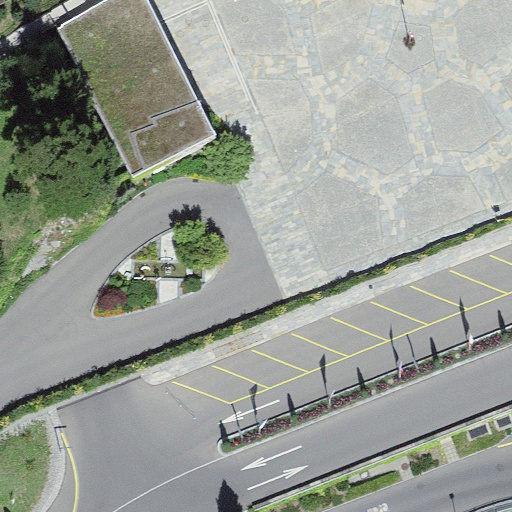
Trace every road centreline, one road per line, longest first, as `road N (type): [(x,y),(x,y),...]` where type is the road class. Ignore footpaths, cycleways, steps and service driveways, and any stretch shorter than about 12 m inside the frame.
road 1 (tertiary): [(511,375),(172,511)]
road 2 (unclassified): [(511,468),(377,511)]
